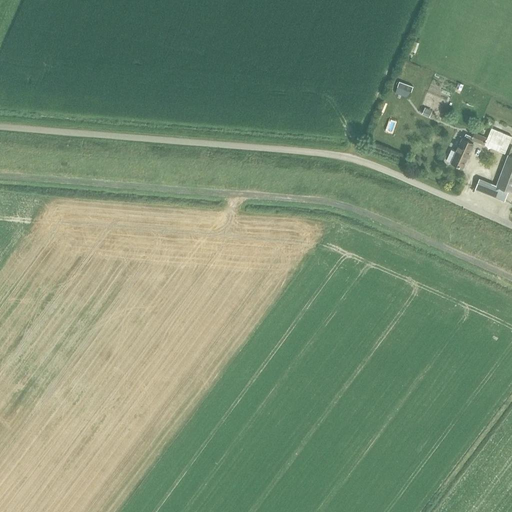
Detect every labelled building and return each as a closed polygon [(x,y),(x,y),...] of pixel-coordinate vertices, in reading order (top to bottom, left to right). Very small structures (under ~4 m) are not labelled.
[(400,81),(397,88),(411,93),(413,86),(400,81)] [(443,109),(447,98),(430,92),(425,103),(443,109)] [(452,149),(447,160),(463,167),(475,139),(504,152),(511,136),(492,128),(488,137),(475,131),(473,136),(467,133),(464,138),(463,138),(457,152),(452,149)] [(390,133),(386,141),(392,144),(396,136),(390,133)] [(506,200),(509,191),(511,192),(511,146),(496,187),(481,181),(478,189),(506,200)]
